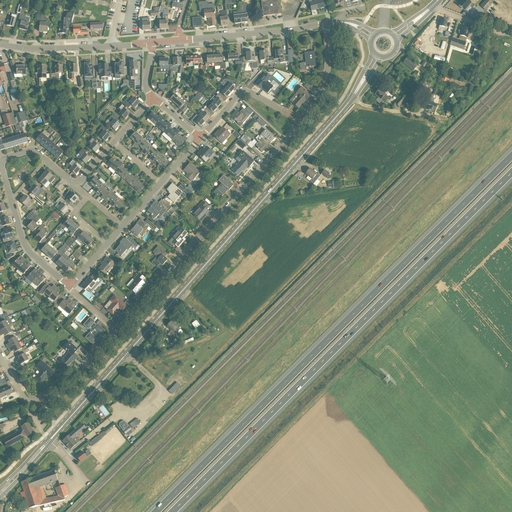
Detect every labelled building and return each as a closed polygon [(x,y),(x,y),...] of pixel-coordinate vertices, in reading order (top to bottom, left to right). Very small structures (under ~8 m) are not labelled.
[(261,0),(263,17),(281,14),(279,0),(261,0)] [(318,9),(315,0),(308,0),(311,11),(318,9)] [(323,0),(320,1),(320,0),(315,0),(318,9),(325,8),(324,6),(328,5),(326,0),(323,0)] [(474,6),(469,2),(467,0),(463,0),(463,1),(462,0),(461,2),(461,3),(459,5),(468,14),(474,6)] [(485,0),(480,6),(486,11),(493,3),(492,3),(493,1),(491,0),(485,0)] [(211,7),(208,7),(208,2),(199,3),(200,12),(204,12),(205,19),(206,19),(206,18),(209,18),(209,27),(216,26),(215,21),(214,4),(211,5),(211,7)] [(149,12),(149,16),(158,16),(159,12),(160,7),(154,8),(153,10),(154,10),(154,12),(149,12)] [(30,18),(25,17),(23,8),(22,8),(18,21),(22,22),(20,29),(27,31),(29,23),(28,23),(30,18)] [(69,29),(70,24),(72,24),(74,14),(67,13),(66,19),(64,19),(64,24),(60,24),(59,31),(60,31),(60,33),(61,34),(63,34),(65,34),(65,32),(67,33),(67,29),(69,29)] [(14,27),(17,15),(12,14),(11,16),(12,16),(11,18),(9,17),(6,25),(14,27)] [(48,28),(48,27),(48,23),(48,21),(44,21),(45,16),(37,15),(37,21),(40,21),(39,32),(43,32),(43,31),(47,31),(47,33),(48,28)] [(168,18),(168,15),(162,15),(163,19),(164,19),(164,21),(163,21),(159,22),(160,24),(160,29),(167,29),(167,25),(168,25),(167,18),(168,18)] [(150,30),(150,25),(149,16),(142,17),(142,18),(143,30),(150,30)] [(203,27),(202,22),(202,17),(194,18),(194,20),(195,28),(203,27)] [(439,30),(445,31),(446,28),(447,20),(441,19),(439,27),(439,30)] [(88,31),(83,31),(81,31),(81,24),(73,25),(73,34),(77,33),(77,35),(88,34),(88,31)] [(467,38),(468,35),(470,30),(463,28),(459,39),(453,37),(450,46),(463,50),(467,38)] [(275,51),(276,59),(275,59),(275,63),(280,63),(289,62),(288,57),(288,56),(283,56),(283,55),(283,50),(275,51)] [(268,58),(268,57),(267,52),(260,52),(261,61),(264,61),(265,65),(267,65),(270,65),(274,65),(274,63),(273,59),(273,58),(268,58)] [(305,67),(310,67),(316,67),(315,52),(305,52),(305,62),(299,64),(301,70),(306,69),(305,67)] [(254,58),(254,53),(246,53),(247,57),(242,57),(243,58),(243,64),(242,66),(241,70),(245,70),(247,64),(248,63),(252,63),(252,69),(258,68),(257,58),(254,58)] [(238,54),(228,54),(228,61),(235,60),(235,63),(235,64),(238,64),(238,66),(242,66),(243,64),(243,58),(238,59),(238,54)] [(212,63),(215,63),(214,55),(206,56),(207,60),(205,60),(205,64),(212,64),(212,63)] [(223,63),(223,60),(222,55),(214,55),(215,63),(215,67),(220,66),(221,70),(224,69),(226,69),(225,63),(223,63)] [(163,59),(163,58),(159,58),(159,61),(160,65),(160,69),(166,69),(166,71),(169,71),(170,65),(168,65),(168,59),(166,59),(165,59),(163,59)] [(181,63),(181,58),(173,58),(173,65),(170,65),(169,71),(169,78),(173,78),(173,72),(177,73),(177,74),(181,74),(182,67),(183,65),(183,63),(181,63)] [(403,63),(413,71),(417,66),(407,58),(403,63)] [(27,76),(27,66),(16,67),(17,67),(16,67),(14,60),(10,62),(15,77),(22,77),(22,76),(27,76)] [(138,65),(137,66),(137,61),(136,61),(135,60),(134,60),(133,61),(130,61),(130,66),(131,80),(127,80),(127,87),(135,94),(135,80),(134,80),(134,77),(135,77),(134,70),(137,70),(137,69),(138,69),(138,65)] [(115,64),(115,69),(116,76),(127,75),(127,68),(123,68),(123,62),(119,63),(120,64),(119,64),(118,64),(117,64),(116,64),(115,64)] [(108,65),(106,65),(106,63),(103,64),(103,65),(101,65),(101,68),(99,68),(99,73),(101,73),(101,77),(108,77),(112,77),(112,70),(108,70),(108,65)] [(93,65),(89,66),(89,64),(85,64),(85,66),(84,66),(84,70),(85,70),(85,77),(93,77),(93,65)] [(62,73),(62,70),(62,65),(55,65),(55,74),(50,74),(51,81),(52,81),(52,82),(53,84),(55,84),(55,82),(59,82),(59,73),(62,73)] [(48,81),(51,81),(50,74),(46,74),(46,66),(38,66),(38,74),(35,74),(39,88),(41,87),(41,82),(46,82),(46,79),(48,79),(48,81)] [(271,90),(274,87),(271,84),(274,81),(271,78),(265,73),(255,85),(261,89),(262,88),(268,93),(271,90)] [(236,85),(238,84),(235,82),(227,79),(226,80),(226,81),(226,80),(221,85),(226,88),(231,93),(235,88),(236,89),(238,87),(236,85)] [(168,84),(158,84),(158,87),(164,92),(168,87),(168,84)] [(315,88),(309,85),(306,88),(311,93),(315,88)] [(311,95),(307,92),(302,87),(296,93),(300,96),(293,103),(298,108),(305,100),(306,101),(311,95)] [(227,98),(231,93),(226,88),(221,93),(220,92),(218,95),(225,101),(227,99),(227,98)] [(384,90),(382,92),(380,89),(375,95),(379,98),(376,101),(379,104),(382,101),(387,105),(388,103),(386,101),(389,98),(386,95),(388,93),(384,90)] [(175,104),(180,99),(175,95),(176,93),(174,91),(167,98),(170,101),(170,100),(175,104)] [(132,92),(122,104),(127,108),(128,109),(131,105),(135,108),(140,103),(135,99),(137,97),(132,92)] [(435,113),(436,107),(433,106),(434,104),(435,105),(437,96),(429,94),(427,101),(425,109),(432,111),(432,112),(435,113)] [(223,104),(225,101),(218,95),(216,97),(217,98),(213,103),(218,108),(222,103),(223,104)] [(188,104),(186,102),(187,100),(182,96),(180,99),(175,104),(180,108),(179,109),(182,111),(186,107),(188,104)] [(405,100),(406,99),(402,96),(395,104),(399,107),(405,100)] [(218,108),(213,103),(211,101),(206,106),(207,107),(205,109),(212,116),(215,113),(214,112),(218,108)] [(125,119),(130,114),(125,110),(127,108),(122,104),(118,109),(121,112),(119,114),(125,119)] [(237,123),(241,126),(251,115),(253,113),(247,108),(245,110),(243,108),(241,111),(241,112),(240,114),(236,111),(231,116),(238,122),(237,123)] [(210,118),(212,116),(205,109),(204,111),(200,117),(205,122),(209,117),(210,118)] [(156,125),(161,120),(163,117),(160,115),(158,117),(153,112),(148,118),(156,125)] [(17,124),(23,122),(20,113),(16,114),(17,117),(14,118),(16,124),(17,124)] [(6,127),(13,125),(9,114),(2,116),(5,125),(6,127)] [(115,121),(117,119),(113,115),(108,120),(111,123),(109,125),(115,131),(120,125),(115,121)] [(200,117),(198,116),(197,115),(195,117),(198,120),(196,123),(201,127),(205,122),(200,117)] [(166,124),(161,120),(156,125),(164,132),(169,127),(171,124),(168,122),(166,124)] [(28,142),(27,139),(25,134),(28,133),(26,126),(22,127),(22,128),(21,128),(18,129),(19,130),(20,133),(20,135),(23,144),(28,142)] [(110,136),(105,132),(107,130),(103,126),(98,131),(99,132),(96,135),(99,138),(100,137),(105,142),(110,136)] [(174,131),(169,127),(164,132),(172,140),(177,134),(179,132),(176,129),(174,131)] [(230,135),(227,132),(223,128),(220,132),(219,134),(217,133),(214,136),(222,144),(230,135)] [(271,143),(275,138),(266,130),(261,135),(258,139),(260,141),(256,146),(258,148),(258,149),(259,148),(262,151),(269,142),(271,143)] [(138,145),(143,140),(135,132),(130,138),(136,143),(134,145),(136,148),(138,145)] [(40,143),(45,137),(42,134),(36,140),(40,143)] [(182,138),(177,134),(172,140),(180,147),(187,139),(184,136),(182,138)] [(244,135),(241,139),(247,145),(251,141),(244,135)] [(43,146),(49,140),(46,137),(45,137),(40,143),(43,146)] [(100,148),(96,144),(98,141),(93,137),(88,142),(91,145),(89,148),(96,153),(100,148)] [(47,150),(53,143),(49,140),(43,146),(47,150)] [(147,152),(152,147),(143,140),(138,145),(144,150),(142,152),(145,155),(147,152)] [(240,140),(237,144),(243,149),(246,146),(240,140)] [(50,153),(56,146),(53,143),(47,150),(50,153)] [(54,156),(60,149),(56,146),(50,153),(54,156)] [(155,159),(160,154),(152,147),(147,152),(152,157),(150,159),(153,162),(155,159)] [(209,159),(214,153),(207,147),(203,151),(204,151),(202,153),(200,151),(197,155),(207,164),(210,160),(209,159)] [(58,159),(63,152),(60,149),(54,156),(58,159)] [(90,159),(86,155),(88,152),(86,151),(86,152),(83,149),(79,153),(76,156),(77,157),(79,159),(80,159),(86,164),(90,159)] [(254,162),(251,158),(243,151),(238,157),(241,160),(236,166),(242,172),(248,165),(250,166),(254,162)] [(161,169),(168,161),(160,154),(155,159),(160,164),(158,166),(161,169)] [(80,170),(76,166),(78,164),(73,159),(68,165),(72,168),(70,170),(76,175),(80,170)] [(120,161),(117,163),(112,159),(107,164),(115,171),(120,166),(122,163),(120,161)] [(200,173),(190,164),(183,171),(184,171),(184,170),(188,173),(185,176),(192,182),(195,179),(200,173)] [(126,170),(120,166),(115,171),(123,179),(128,173),(131,171),(128,168),(126,170)] [(50,175),(52,172),(48,169),(47,171),(46,171),(42,176),(48,182),(48,181),(51,183),(55,178),(50,175)] [(317,174),(310,169),(306,174),(312,179),(310,182),(313,184),(320,177),(319,176),(317,174)] [(134,177),(128,173),(123,179),(131,186),(137,180),(139,178),(136,175),(134,177)] [(38,181),(44,186),(46,185),(48,182),(42,176),(38,181)] [(234,185),(230,182),(223,176),(219,181),(221,184),(214,192),(217,195),(216,196),(217,196),(220,198),(227,189),(229,190),(234,185)] [(103,185),(99,181),(95,178),(92,182),(90,183),(96,188),(93,190),(96,193),(98,191),(103,185)] [(142,184),(137,180),(131,186),(140,193),(147,185),(144,182),(142,184)] [(171,194),(168,197),(167,196),(164,199),(170,205),(170,204),(170,203),(171,202),(172,202),(174,203),(181,196),(184,199),(185,198),(186,199),(192,192),(187,188),(182,184),(178,188),(176,186),(172,183),(167,190),(171,194)] [(39,187),(38,189),(34,185),(29,191),(31,193),(35,196),(33,199),(36,201),(41,206),(45,202),(41,201),(38,199),(39,198),(38,197),(44,191),(41,189),(42,189),(39,187)] [(106,198),(111,192),(103,185),(98,191),(104,195),(102,198),(104,200),(106,198)] [(73,203),(78,198),(72,193),(69,190),(67,194),(65,196),(67,198),(65,201),(69,204),(71,202),(73,203)] [(115,205),(120,199),(111,192),(106,198),(112,202),(110,205),(113,207),(115,205)] [(31,201),(29,199),(25,196),(20,201),(29,209),(36,201),(33,199),(31,201)] [(69,204),(65,201),(60,197),(56,202),(60,206),(58,209),(64,214),(68,209),(67,207),(69,205),(69,204)] [(118,212),(121,214),(128,206),(123,202),(125,200),(122,197),(120,199),(115,205),(120,209),(118,212)] [(172,208),(164,201),(163,201),(163,200),(160,204),(156,201),(148,211),(152,214),(151,215),(152,216),(154,218),(155,217),(156,218),(164,209),(171,216),(176,211),(172,208)] [(208,206),(204,203),(203,201),(197,207),(198,208),(193,214),(192,213),(192,214),(201,222),(204,218),(204,217),(209,212),(205,209),(208,206)] [(29,221),(35,214),(32,211),(26,218),(29,221)] [(33,232),(38,226),(36,224),(40,219),(35,214),(29,221),(32,223),(28,227),(33,232)] [(2,226),(10,224),(8,217),(4,218),(3,215),(0,215),(0,223),(1,223),(2,226)] [(65,229),(66,228),(68,230),(74,223),(69,219),(67,222),(64,219),(61,223),(60,225),(62,227),(65,229)] [(145,222),(144,222),(141,219),(136,224),(136,225),(131,231),(134,234),(137,237),(140,234),(142,236),(146,233),(145,232),(149,226),(157,233),(159,230),(148,219),(145,222)] [(79,228),(75,224),(74,223),(68,230),(71,232),(69,234),(72,236),(79,228)] [(42,245),(45,242),(47,240),(44,238),(46,236),(43,234),(45,231),(43,229),(46,226),(43,224),(35,233),(38,235),(34,239),(39,243),(40,243),(42,245)] [(179,243),(188,234),(179,226),(175,230),(178,232),(173,238),(173,239),(171,241),(178,248),(181,245),(179,243)] [(2,237),(4,243),(11,241),(10,237),(13,236),(11,229),(3,232),(3,233),(2,233),(3,237),(2,237)] [(77,240),(82,245),(83,243),(89,236),(84,232),(79,238),(78,238),(77,240),(76,240),(77,240)] [(92,245),(91,244),(94,241),(89,236),(83,243),(86,246),(85,247),(88,250),(90,247),(92,245)] [(140,246),(130,237),(128,236),(127,237),(126,237),(126,238),(125,239),(124,238),(119,243),(121,244),(115,251),(121,256),(127,250),(128,251),(132,246),(136,250),(140,246)] [(68,246),(73,239),(71,237),(65,244),(68,246)] [(75,238),(73,239),(68,246),(70,248),(77,240),(76,240),(77,240),(75,238)] [(15,246),(15,245),(14,243),(6,245),(9,253),(6,254),(7,260),(10,258),(12,258),(15,256),(14,253),(17,252),(16,249),(15,246)] [(45,247),(42,251),(46,255),(52,249),(47,244),(45,247)] [(165,257),(167,254),(158,246),(153,252),(155,254),(154,255),(156,257),(152,262),(158,268),(160,264),(162,266),(168,259),(165,257)] [(46,255),(51,259),(55,255),(57,253),(52,249),(46,255)] [(18,270),(26,261),(21,256),(13,265),(18,270)] [(61,268),(68,260),(63,256),(56,263),(61,268)] [(115,264),(111,260),(107,257),(104,261),(105,262),(99,270),(105,276),(115,264)] [(73,269),(76,266),(74,263),(70,258),(68,260),(61,268),(66,272),(71,267),(73,269)] [(23,274),(31,265),(26,261),(18,270),(23,274)] [(26,279),(27,278),(33,282),(41,273),(35,269),(30,275),(29,275),(28,273),(24,278),(26,279)] [(36,290),(46,278),(41,273),(33,282),(30,285),(36,290)] [(145,278),(141,275),(139,273),(133,280),(133,279),(127,285),(129,287),(128,287),(136,294),(141,288),(142,289),(146,284),(142,281),(145,278)] [(98,286),(100,284),(102,281),(94,274),(90,278),(89,277),(86,281),(87,282),(82,288),(81,287),(85,291),(86,289),(90,293),(97,285),(98,286)] [(51,288),(47,285),(46,284),(44,286),(45,287),(40,293),(43,295),(45,293),(49,297),(57,288),(54,285),(51,288)] [(56,305),(60,300),(57,298),(59,296),(57,294),(60,291),(57,288),(49,297),(54,302),(53,302),(56,305)] [(127,306),(123,303),(114,295),(109,301),(113,304),(107,310),(113,315),(115,313),(116,313),(116,312),(119,309),(122,311),(127,306)] [(64,310),(72,301),(69,299),(66,302),(64,300),(62,302),(60,300),(56,305),(54,307),(56,309),(59,306),(64,310)] [(71,318),(72,317),(75,313),(72,311),(74,309),(72,307),(75,304),(72,301),(64,310),(69,315),(68,316),(71,318)] [(6,321),(7,320),(6,318),(4,319),(4,318),(2,319),(0,320),(1,323),(0,323),(0,326),(0,327),(0,326),(0,331),(9,326),(6,321)] [(97,325),(94,323),(95,322),(90,318),(84,325),(89,329),(91,331),(85,338),(93,344),(105,331),(97,324),(97,325)] [(198,322),(197,320),(192,324),(195,329),(200,326),(198,322)] [(181,329),(176,325),(172,321),(167,326),(173,332),(172,334),(170,332),(167,335),(172,339),(178,332),(180,333),(182,332),(180,330),(181,329)] [(10,337),(15,334),(14,331),(13,332),(9,326),(0,331),(0,334),(1,336),(4,334),(6,336),(8,335),(10,337)] [(8,349),(19,342),(16,337),(17,337),(16,336),(15,334),(10,337),(11,340),(9,341),(10,343),(6,345),(8,349)] [(19,353),(25,350),(23,348),(22,348),(19,342),(8,349),(11,352),(14,350),(15,352),(18,351),(19,353)] [(78,350),(74,347),(69,343),(64,349),(68,352),(62,359),(69,365),(75,358),(76,359),(78,357),(75,354),(78,350)] [(19,366),(29,360),(25,354),(30,351),(28,348),(27,349),(25,350),(19,353),(21,356),(18,357),(20,360),(16,362),(19,366)] [(50,378),(54,372),(41,360),(35,367),(41,372),(35,378),(41,384),(48,376),(50,378)] [(177,382),(171,389),(168,391),(172,395),(174,393),(181,386),(177,382)] [(0,398),(13,393),(10,387),(0,391),(0,398)] [(97,409),(104,418),(110,414),(103,405),(97,409)] [(137,419),(130,424),(133,429),(134,428),(135,429),(137,428),(137,429),(138,428),(137,426),(141,423),(137,419)] [(129,426),(125,421),(123,421),(120,423),(120,426),(123,430),(122,430),(126,435),(128,434),(129,436),(132,433),(131,431),(133,430),(129,425),(129,426)] [(34,433),(29,423),(29,422),(21,427),(22,429),(3,440),(7,448),(34,433)] [(70,450),(74,446),(80,441),(77,437),(80,434),(79,433),(83,430),(80,426),(63,441),(70,450)] [(104,432),(89,444),(91,447),(102,439),(101,438),(106,435),(104,432)] [(81,462),(85,459),(91,454),(88,450),(85,452),(86,453),(84,455),(82,452),(76,456),(77,457),(76,458),(78,459),(81,462)] [(42,487),(58,481),(54,470),(21,482),(25,492),(21,493),(26,509),(64,500),(65,500),(65,499),(60,486),(55,488),(58,496),(55,496),(46,498),(42,487)]
